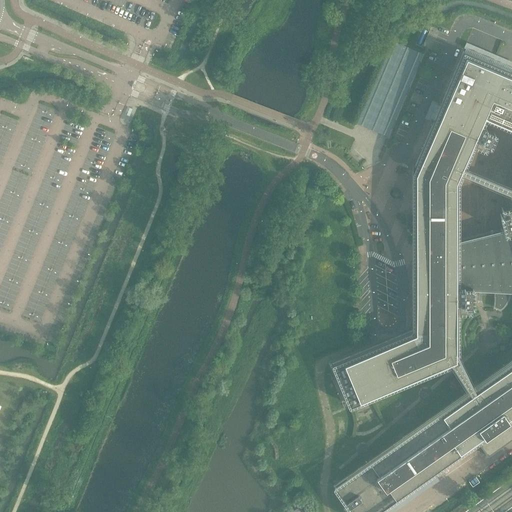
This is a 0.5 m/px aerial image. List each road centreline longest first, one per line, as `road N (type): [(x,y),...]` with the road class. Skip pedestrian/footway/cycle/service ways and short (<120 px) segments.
road 1 (unclassified): [(233,122),(0,22)]
road 2 (unclassified): [(0,37),(167,107),(233,122)]
road 3 (unclassified): [(233,122),(325,160),(356,193)]
